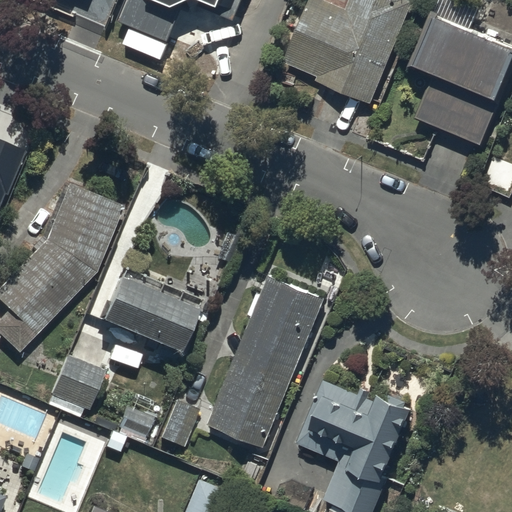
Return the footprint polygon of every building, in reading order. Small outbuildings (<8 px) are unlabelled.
[(125,0),(118,17),(169,38),(183,4),(193,8),(196,2),(234,18),(241,0),(125,0)] [(372,105),(412,2),(407,0),(406,0),(350,0),(347,9),(324,0),(308,0),(283,64),(318,78),(316,83),(372,105)] [(478,6),(464,0),(437,0),(410,68),(434,78),(417,121),(484,148),(511,77),(511,44),(470,28),(478,6)] [(0,207),(5,195),(7,196),(26,151),(0,140),(0,207)] [(98,273),(124,206),(70,183),(48,239),(0,288),(0,299),(10,309),(0,320),(0,333),(21,353),(98,273)] [(202,214),(178,186),(145,220),(172,252),(212,256),(223,223),(202,214)] [(100,319),(183,353),(203,307),(119,273),(100,319)] [(265,449),(324,300),(268,278),(208,427),(265,449)] [(104,372),(66,357),(47,404),(80,417),(83,409),(89,412),(104,372)] [(370,392),(361,389),(359,394),(324,379),(298,444),(340,462),(323,501),(334,506),(331,511),(374,511),(388,478),(384,476),(411,409),(404,407),(406,402),(381,392),(376,404),(367,400),(370,392)] [(160,437),(183,446),(199,408),(176,399),(160,437)] [(157,418),(126,406),(116,431),(147,443),(157,418)] [(231,511),(238,494),(199,479),(186,511),(231,511)]
